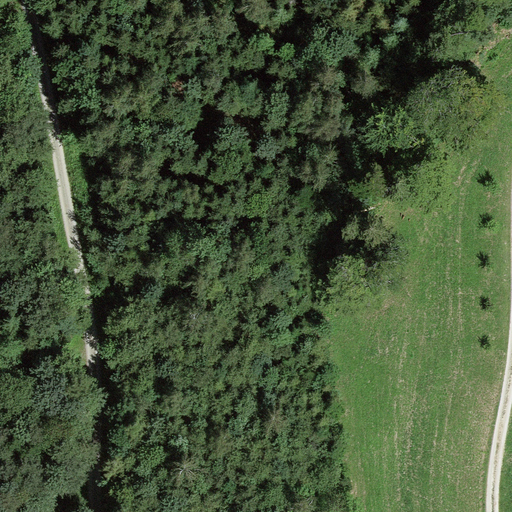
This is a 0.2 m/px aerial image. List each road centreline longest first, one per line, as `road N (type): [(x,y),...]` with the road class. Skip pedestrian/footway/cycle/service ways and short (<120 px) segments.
road 1 (track): [(93,511),(96,341),(27,0)]
road 2 (track): [(495,511),(511,356)]
